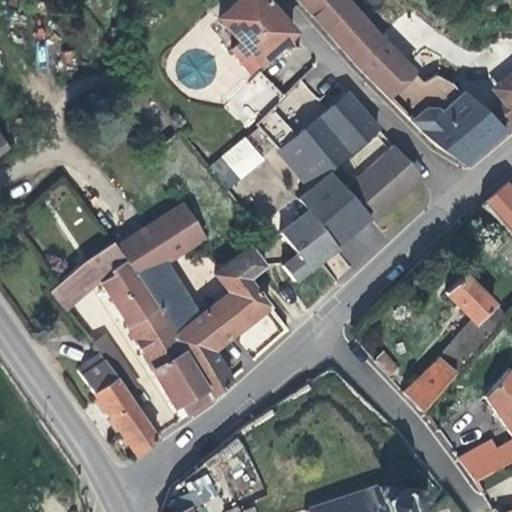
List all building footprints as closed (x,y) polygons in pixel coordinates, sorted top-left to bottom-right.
[(244,74),(250,81),(261,70),(293,43),(288,36),(292,33),(262,0),(237,0),(217,18),(237,41),(228,49),(247,72),(244,74)] [(294,0),(358,70),(433,147),(465,165),(503,133),(498,129),(486,117),(453,85),(434,75),(423,84),(382,43),(344,0),(294,0)] [(250,81),(224,106),(246,132),(251,126),(268,109),(282,96),(261,70),(250,81)] [(502,104),(486,117),(498,129),(511,117),(511,71),(490,89),(502,104)] [(277,151),(307,186),(323,172),(375,128),(345,93),(295,136),(277,151)] [(268,109),(251,126),(274,154),(277,151),(295,136),(268,109)] [(233,143),(208,162),(218,175),(242,155),(233,143)] [(391,204),(420,179),(391,146),(339,189),(366,219),(387,200),(391,204)] [(303,212),(332,248),(366,219),(339,189),(323,172),(307,186),(293,198),(303,212)] [(511,194),(505,186),(481,206),(511,241),(511,194)] [(366,219),(370,223),(391,204),(387,200),(366,219)] [(177,204),(113,245),(126,262),(135,278),(149,269),(199,238),(177,204)] [(313,263),(332,248),(303,212),(276,233),(293,255),(278,266),(289,281),(308,267),(306,265),(311,261),(313,263)] [(108,237),(46,290),(64,314),(99,285),(126,262),(113,245),(108,237)] [(135,278),(208,399),(227,381),(209,351),(265,305),(244,278),(261,265),(246,246),(211,272),(226,291),(182,326),(149,269),(135,278)] [(181,408),(185,415),(208,399),(135,278),(126,262),(99,285),(127,328),(125,329),(174,412),(181,408)] [(445,382),(485,333),(473,323),(490,306),(459,275),(440,292),(468,319),(444,349),(432,363),(402,394),(418,412),(445,382)] [(264,315),(238,339),(251,354),(278,329),(264,315)] [(90,343),(96,352),(110,373),(120,367),(97,332),(91,335),(81,322),(75,327),(88,344),(90,343)] [(74,368),(132,454),(153,437),(130,402),(110,373),(96,352),(74,368)] [(380,352),(371,360),(387,377),(395,369),(380,352)] [(110,373),(130,402),(140,395),(121,366),(120,367),(110,373)] [(482,397),(511,439),(511,376),(507,368),(482,397)] [(174,412),(179,419),(185,415),(181,408),(174,412)] [(488,442),(457,460),(473,481),(506,463),(511,459),(511,439),(494,450),(488,442)] [(222,470),(230,491),(231,493),(259,482),(250,459),(222,470)] [(511,474),(506,463),(473,481),(482,495),(511,478),(511,474)] [(192,507),(217,496),(208,474),(182,484),(192,507)] [(419,511),(425,503),(421,489),(407,486),(389,493),(386,488),(381,486),(376,488),(375,486),(301,511),(300,511),(419,511)]
